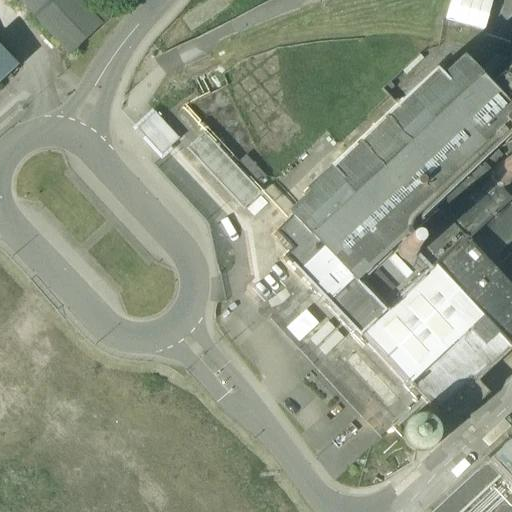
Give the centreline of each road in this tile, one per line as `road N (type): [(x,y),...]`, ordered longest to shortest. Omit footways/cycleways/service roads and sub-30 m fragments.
road 1 (unclassified): [(179,330),(343,511)]
road 2 (unclassified): [(179,330),(195,304),(195,275),(79,137)]
road 3 (unclassified): [(0,210),(116,336),(148,343),(179,330)]
road 4 (unclassified): [(161,0),(102,71),(79,137)]
